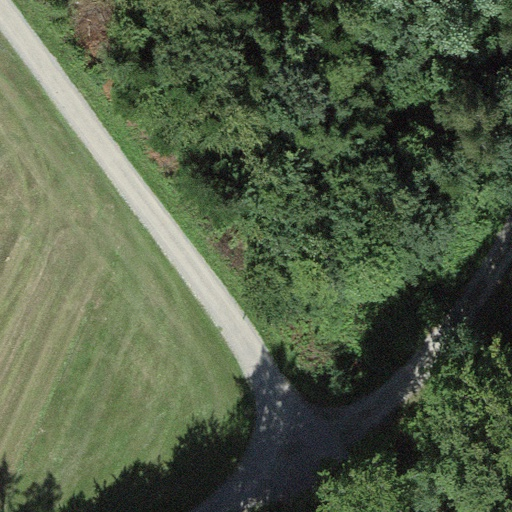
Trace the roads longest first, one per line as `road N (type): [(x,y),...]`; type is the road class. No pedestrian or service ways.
road 1 (track): [(0,6),(315,446),(218,511)]
road 2 (track): [(511,239),(420,365),(315,446),(372,511)]
